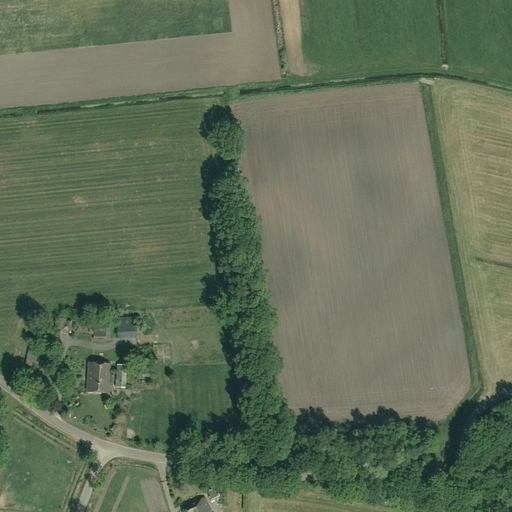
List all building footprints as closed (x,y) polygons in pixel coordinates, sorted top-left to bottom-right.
[(137,338),(135,317),(117,318),(118,339),(137,338)] [(71,334),(70,321),(60,321),(59,333),(71,334)] [(94,332),(94,341),(105,341),(105,330),(105,328),(94,328),(94,332)] [(29,346),(25,365),(35,367),(39,348),(29,346)] [(87,392),(108,393),(109,365),(89,364),(87,392)] [(126,366),(117,365),(115,388),(125,388),(126,366)] [(214,488),(207,491),(211,500),(219,496),(218,493),(217,494),(214,488)] [(210,511),(203,497),(182,509),(183,511),(210,511)]
